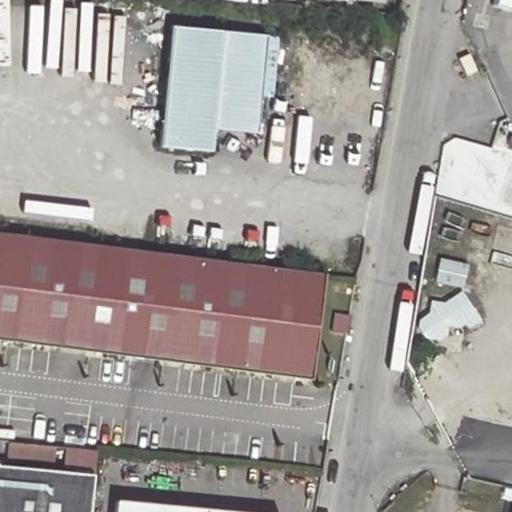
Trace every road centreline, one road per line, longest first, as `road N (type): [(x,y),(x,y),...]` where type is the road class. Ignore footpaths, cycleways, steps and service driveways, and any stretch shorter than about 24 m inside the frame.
road 1 (unclassified): [(342,511),(438,0)]
road 2 (unknown): [(511,467),(357,429)]
